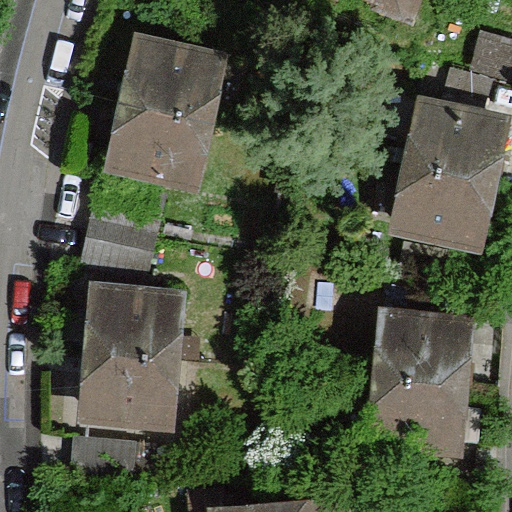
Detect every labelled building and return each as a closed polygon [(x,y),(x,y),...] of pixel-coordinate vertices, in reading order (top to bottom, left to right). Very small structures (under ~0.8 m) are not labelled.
[(379,0),(409,12),(413,0),(379,0)] [(511,40),(486,33),(477,67),(511,77),(511,40)] [(143,45),(130,104),(207,121),(220,64),(143,45)] [(442,65),(433,96),(502,113),(510,84),(442,65)] [(207,121),(130,104),(118,163),(194,178),(207,121)] [(503,125),(425,108),(414,164),(492,181),(503,125)] [(480,241),(492,181),(414,164),(400,224),(480,241)] [(305,181),(285,177),(278,215),(299,219),(305,181)] [(104,181),(95,219),(160,233),(168,197),(104,181)] [(160,233),(95,219),(86,258),(149,272),(160,233)] [(100,295),(95,353),(172,362),(178,304),(100,295)] [(384,378),(461,386),(467,327),(390,319),(384,378)] [(172,362),(95,353),(88,409),(168,416),(172,362)] [(461,386),(384,378),(379,437),(456,445),(461,386)] [(336,427),(286,423),(284,451),(334,455),(336,427)] [(134,443),(81,438),(78,469),(132,474),(134,443)]
